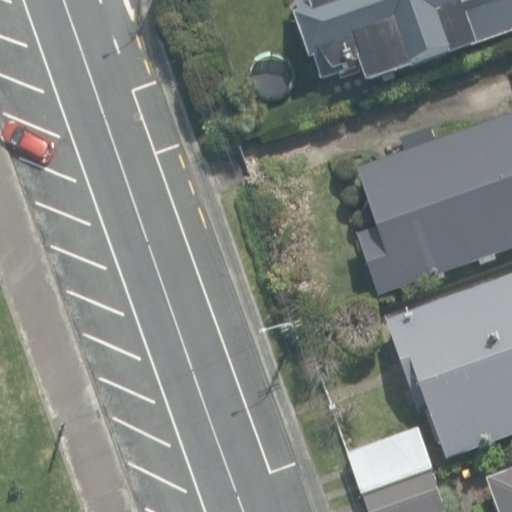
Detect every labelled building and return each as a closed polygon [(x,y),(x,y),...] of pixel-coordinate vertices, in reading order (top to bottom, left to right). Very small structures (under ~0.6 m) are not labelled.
[(366,68),(372,86),(511,36),(511,0),(293,0),(300,19),(296,20),(312,65),(315,64),(323,83),(366,68)] [(358,236),(380,299),(511,252),(511,119),(435,146),(430,130),(401,140),(407,156),(358,174),(377,229),(358,236)] [(443,445),(448,461),(511,439),(511,279),(388,321),(418,411),(424,409),(437,447),(443,445)] [(349,458),(367,511),(445,511),(418,434),(349,458)] [(511,511),(511,472),(484,482),(496,511),(511,511)]
